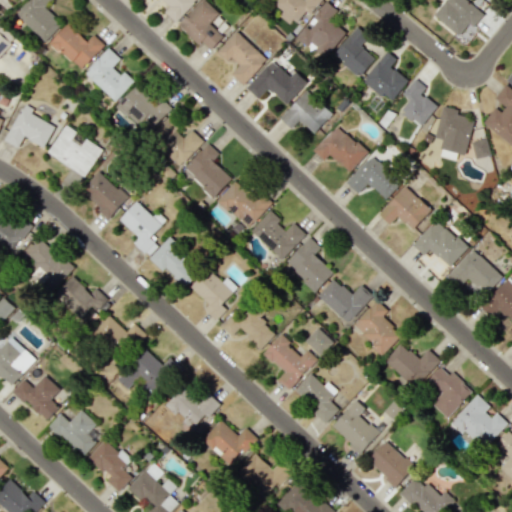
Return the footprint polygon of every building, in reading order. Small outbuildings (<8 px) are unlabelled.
[(62,24),(44,7),(50,0),(27,0),(15,14),(45,42),(62,24)] [(164,0),(170,5),(164,12),(175,22),(195,0),(164,0)] [(201,0),(178,25),(199,45),(202,42),(210,50),(223,36),(208,23),(218,13),(204,0),(201,0)] [(279,15),(294,28),(319,0),(275,0),(273,3),(283,11),(279,15)] [(445,0),(433,16),(455,32),(453,35),(457,38),(463,30),(468,34),(484,13),(466,0),(445,0)] [(346,30),(331,19),(337,10),(326,1),(306,26),(305,25),(296,38),(308,47),(310,45),(325,57),(346,30)] [(86,41),(68,23),(50,41),(78,71),(104,45),(93,34),(86,41)] [(0,54),(15,39),(0,24),(0,54)] [(374,58),(359,45),(368,35),(357,26),(332,54),(358,77),(374,58)] [(239,65),(231,74),(243,85),(266,59),(235,31),(216,52),(227,61),(230,57),(239,65)] [(115,101),(134,81),(123,71),(120,75),(112,67),(120,58),(108,47),(84,73),(115,101)] [(392,101),(407,78),(390,67),(396,57),(383,50),(363,83),(392,101)] [(245,87),(257,98),(268,88),(285,105),(307,82),(295,71),(290,77),(272,60),(245,87)] [(402,94),(409,99),(400,111),(421,126),(436,105),(421,94),(426,87),(414,78),(402,94)] [(511,144),(511,90),(504,84),(492,101),(497,104),(483,123),(511,144)] [(115,106),(145,135),(171,109),(161,99),(155,104),(136,85),(115,106)] [(280,118),(291,128),(299,120),(313,133),(331,114),(306,90),(280,118)] [(45,147),(55,125),(30,114),(33,108),(22,103),(5,142),(18,147),(23,137),(45,147)] [(465,155),(474,120),(457,116),(458,110),(442,106),(434,137),(443,140),(439,155),(456,159),(457,153),(465,155)] [(180,165),(203,141),(191,129),(185,136),(167,118),(150,137),(180,165)] [(47,152),(84,177),(102,149),(86,138),(81,146),(72,140),(77,132),(65,124),(47,152)] [(348,172),(367,152),(337,124),(313,150),(323,160),(329,154),(348,172)] [(475,158),(490,155),(487,138),(471,141),(475,158)] [(213,197),(231,178),(212,160),(219,153),(208,143),(183,169),(213,197)] [(358,193),(368,183),(386,199),(401,182),(371,154),(346,182),(358,193)] [(128,197),(99,170),(80,191),(108,218),(128,197)] [(248,228),(268,205),(237,177),(217,200),(248,228)] [(379,214),(389,224),(398,215),(412,229),(431,210),(405,186),(379,214)] [(153,216),(136,201),(119,219),(138,236),(132,242),(148,256),(158,245),(150,238),(166,220),(156,212),(153,216)] [(0,248),(11,255),(29,226),(0,209),(0,248)] [(281,259),(305,234),(293,222),(287,229),(269,211),(251,230),(281,259)] [(449,267),(467,248),(437,219),(412,244),(423,255),(430,249),(449,267)] [(26,279),(39,290),(44,285),(51,291),(73,268),(39,237),(25,252),(39,265),(26,279)] [(333,272),(314,254),(321,247),(309,237),(285,262),(305,280),(303,282),(314,293),(333,272)] [(148,258),(162,271),(164,269),(184,287),(201,269),(167,238),(148,258)] [(485,294),(502,276),(472,248),(446,276),(458,287),(468,278),(485,294)] [(226,277),(222,281),(208,268),(190,287),(208,304),(203,309),(216,320),(226,309),(221,304),(237,287),(226,277)] [(95,288),(90,293),(72,276),(55,294),(81,319),(92,306),(97,311),(107,299),(95,288)] [(360,284),(351,294),(334,278),(317,295),(347,323),(372,295),(360,284)] [(481,307),(492,317),(500,309),(511,320),(511,282),(508,278),(481,307)] [(15,307),(3,296),(0,299),(0,319),(2,321),(15,307)] [(352,326),(382,354),(401,335),(381,317),(387,310),(376,300),(352,326)] [(259,349),(275,333),(251,308),(241,317),(235,310),(219,325),(230,336),(239,328),(259,349)] [(145,334),(134,323),(126,331),(109,315),(92,333),(121,359),(145,334)] [(305,340),(320,355),(333,342),(317,327),(305,340)] [(283,372),(277,379),(288,390),(316,359),(306,350),(299,356),(287,345),(289,342),(280,334),(263,353),(283,372)] [(0,348),(0,377),(10,387),(35,359),(11,336),(0,348)] [(439,361),(427,349),(418,359),(401,343),(384,360),(414,388),(439,361)] [(162,365),(145,349),(117,379),(128,389),(138,379),(153,393),(178,366),(169,358),(162,365)] [(431,404),(447,418),(472,390),(451,372),(448,375),(439,367),(426,381),(441,393),(431,404)] [(294,389),(316,409),(313,413),(325,423),(338,409),(328,400),(337,390),(327,382),(323,386),(309,373),(294,389)] [(24,379),(13,390),(46,421),(59,407),(51,399),(60,389),(44,375),(33,387),(24,379)] [(219,403),(208,392),(201,399),(185,383),(165,403),(193,430),(219,403)] [(451,421),(482,450),(507,423),(496,412),(491,418),(484,412),(489,406),(476,394),(451,421)] [(358,414),(364,407),(355,400),(331,427),(360,453),(378,433),(358,414)] [(97,424),(81,409),(70,422),(60,413),(50,425),(83,455),(100,437),(92,429),(97,424)] [(202,439),(230,466),(256,438),(245,427),(237,435),(220,419),(202,439)] [(511,478),(511,431),(509,429),(495,445),(509,457),(500,467),(511,478)] [(132,477),(122,468),(129,460),(105,438),(86,459),(119,490),(132,477)] [(394,487),(414,467),(386,440),(367,460),(394,487)] [(273,469),(255,453),(237,472),(266,499),(291,471),(280,461),(273,469)] [(0,476),(8,468),(0,460),(0,476)] [(169,511),(178,502),(169,494),(176,487),(164,476),(165,475),(152,462),(128,488),(149,509),(146,511),(169,511)] [(400,492),(421,511),(444,511),(455,500),(444,491),(438,497),(415,475),(400,492)] [(28,496),(9,479),(0,488),(0,504),(8,511),(32,511),(43,501),(32,491),(28,496)] [(332,511),(299,479),(276,504),(284,511),(332,511)]
